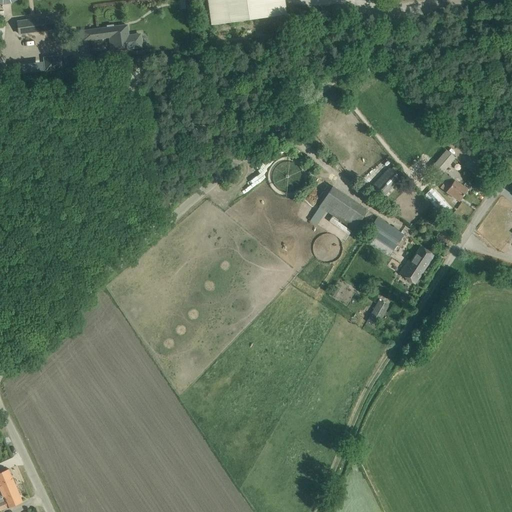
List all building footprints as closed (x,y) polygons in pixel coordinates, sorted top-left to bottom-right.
[(190,0),(180,0),(181,9),(192,8),(190,0)] [(207,0),(211,25),(286,15),(284,0),(207,0)] [(57,29),(55,16),(17,21),(19,34),(57,29)] [(124,26),(83,31),(84,40),(111,37),(113,53),(128,51),(128,49),(141,48),(140,36),(140,34),(128,35),(127,25),(124,26)] [(61,55),(43,57),(45,72),(63,69),(61,55)] [(43,62),(15,66),(16,74),(44,71),(43,62)] [(442,155),(429,171),(436,178),(454,158),(446,151),(442,155)] [(253,164),(221,193),(228,201),(261,172),(253,164)] [(402,180),(388,168),(368,189),(382,202),(402,180)] [(467,190),(444,173),(440,180),(444,182),(440,188),(446,192),(459,201),(467,190)] [(355,230),(367,210),(333,187),(319,206),(355,230)] [(431,188),(424,195),(440,211),(447,205),(431,188)] [(378,217),(364,240),(387,255),(388,253),(390,254),(396,245),(400,248),(404,242),(400,239),(403,234),(378,217)] [(434,255),(426,250),(420,246),(409,264),(407,262),(399,274),(415,284),(434,255)] [(334,297),(339,289),(335,286),(330,295),(334,297)] [(409,295),(405,302),(408,303),(410,305),(414,298),(409,295)] [(377,327),(388,306),(378,300),(367,321),(377,327)] [(0,489),(1,492),(15,486),(8,469),(0,472),(0,489)] [(22,502),(15,486),(1,492),(4,500),(0,501),(0,510),(0,511),(8,507),(8,508),(22,502)]
